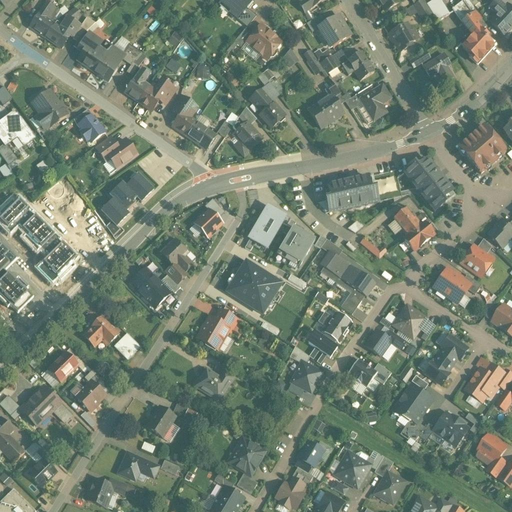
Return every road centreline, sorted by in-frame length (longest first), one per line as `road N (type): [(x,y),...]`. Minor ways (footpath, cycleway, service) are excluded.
road 1 (tertiary): [(206,188),(136,237),(0,374)]
road 2 (residential): [(256,511),(332,374),(384,300),(408,289)]
road 3 (residential): [(25,54),(190,165),(206,188)]
road 4 (tertiary): [(426,133),(206,188)]
road 5 (residential): [(53,511),(169,327)]
road 6 (residential): [(345,0),(426,133)]
